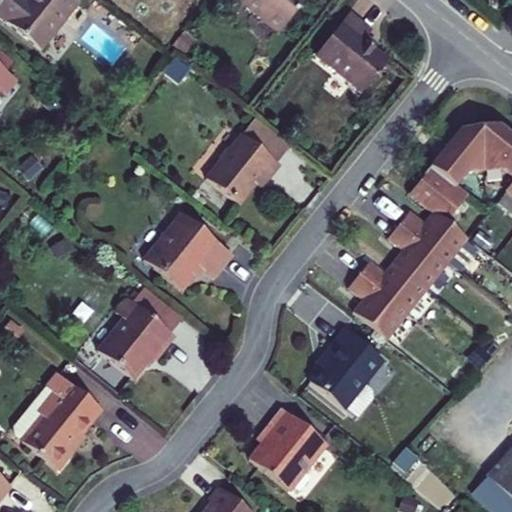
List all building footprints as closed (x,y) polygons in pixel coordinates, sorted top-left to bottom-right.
[(0,0),(0,21),(38,53),(76,6),(68,0),(0,0)] [(232,0),(233,0),(276,36),(305,0),(232,0)] [(346,19),(333,35),(355,52),(353,55),(363,64),(359,70),(373,81),(385,64),(372,54),(361,45),(365,40),(368,37),(346,19)] [(373,81),(359,70),(348,61),(353,55),(355,52),(333,35),(301,75),(347,113),(373,81)] [(376,48),(365,40),(361,45),(372,54),(376,48)] [(348,61),(359,70),(363,64),(353,55),(348,61)] [(0,92),(3,95),(14,82),(0,70),(0,92)] [(253,122),(240,138),(275,167),(288,150),(253,122)] [(359,302),(350,314),(385,342),(464,242),(442,224),(464,198),(452,188),(461,177),(498,171),(511,182),(502,194),(511,201),(511,141),(503,134),(489,136),(488,126),(459,131),(460,140),(447,142),(404,196),(428,215),(421,225),(405,214),(384,240),(399,252),(381,275),(365,263),(345,290),(359,302)] [(489,136),(503,134),(492,126),(488,126),(489,136)] [(455,132),(447,142),(460,140),(459,131),(455,132)] [(267,183),(278,169),(275,167),(240,138),(204,182),(236,209),(261,178),(267,183)] [(211,280),(229,256),(178,216),(140,262),(178,293),(196,269),(211,280)] [(168,335),(180,320),(140,288),(128,302),(168,335)] [(172,338),(168,335),(128,302),(125,300),(114,313),(122,320),(95,352),(131,381),(148,361),(152,363),(172,338)] [(334,350),(317,371),(306,384),(341,413),(380,363),(341,331),(329,346),(334,350)] [(312,367),(317,371),(334,350),(329,346),(312,367)] [(55,473),(70,454),(66,451),(79,434),(99,411),(56,377),(45,391),(52,396),(36,415),(40,419),(20,444),(55,473)] [(272,431),(265,440),(251,456),(291,488),(323,448),(278,414),(267,428),(272,431)] [(260,437),(265,440),(272,431),(267,428),(260,437)] [(66,451),(70,454),(83,438),(79,434),(66,451)] [(511,511),(511,448),(468,497),(484,511),(511,511)] [(243,511),(216,490),(207,501),(213,508),(210,511),(243,511)]
